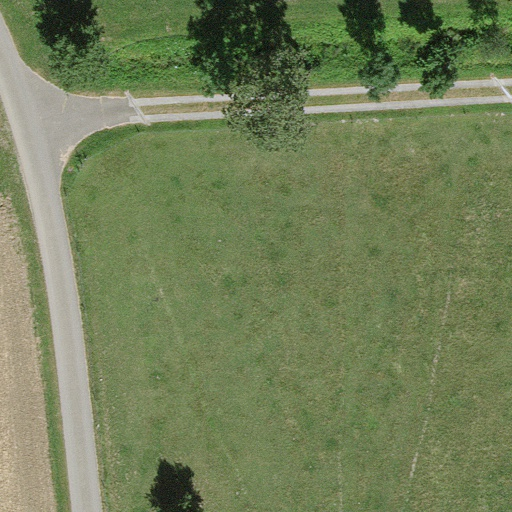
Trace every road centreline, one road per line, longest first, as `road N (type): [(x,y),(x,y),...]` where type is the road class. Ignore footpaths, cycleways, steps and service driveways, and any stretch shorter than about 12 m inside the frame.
road 1 (track): [(31,124),(133,106),(511,83)]
road 2 (track): [(0,47),(31,124),(70,364),(84,511)]
